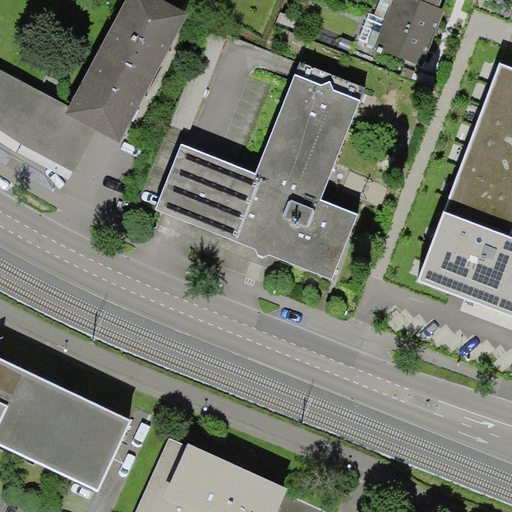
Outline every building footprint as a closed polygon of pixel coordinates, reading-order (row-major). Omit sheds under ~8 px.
[(132,0),(74,112),(97,124),(119,135),(138,98),(160,55),(180,17),(146,0),(132,0)] [(393,0),(375,45),(422,65),(428,51),(440,25),(448,5),(438,1),(438,0),(393,0)] [(511,235),(511,67),(500,63),(443,211),(511,237),(511,235)] [(174,138),(149,202),(172,211),(323,273),(350,209),(312,192),(353,95),(327,84),(323,75),(316,80),(289,70),(250,166),(202,149),(174,138)] [(97,124),(74,112),(0,72),(0,124),(73,169),(97,124)] [(511,237),(443,211),(417,280),(511,316),(511,237)] [(143,429),(0,363),(0,470),(2,471),(8,458),(108,504),(143,429)] [(278,511),(288,492),(160,437),(127,511),(278,511)]
